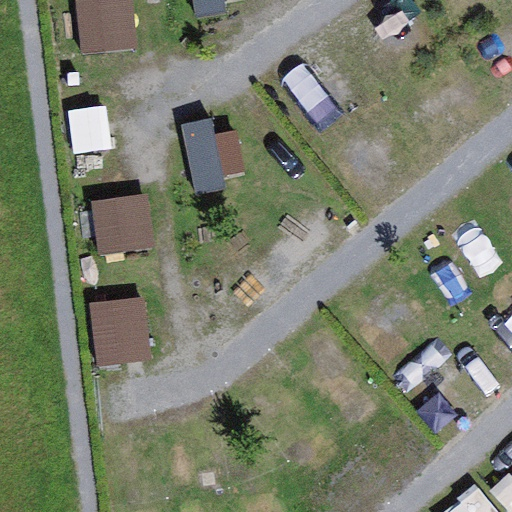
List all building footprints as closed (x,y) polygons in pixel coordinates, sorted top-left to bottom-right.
[(134,15),(80,17),(83,71),(136,68),(134,15)] [(219,210),(217,151),(192,152),(194,211),(219,210)] [(103,277),(154,266),(143,213),(92,224),(103,277)] [(93,324),(96,385),(149,382),(146,321),(93,324)] [(511,511),(511,480),(477,511),(511,511)]
